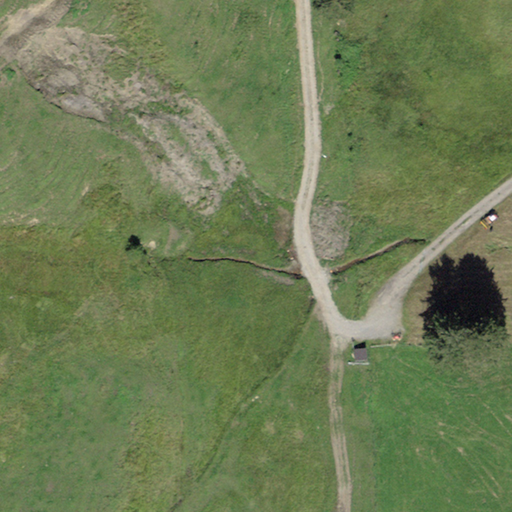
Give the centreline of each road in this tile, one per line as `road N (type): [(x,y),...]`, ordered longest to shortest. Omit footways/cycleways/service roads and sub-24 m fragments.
road 1 (track): [(511,190),(392,282),(367,332),(335,333),(295,248),(304,114),(296,0)]
road 2 (track): [(335,333),(327,413),(337,511)]
